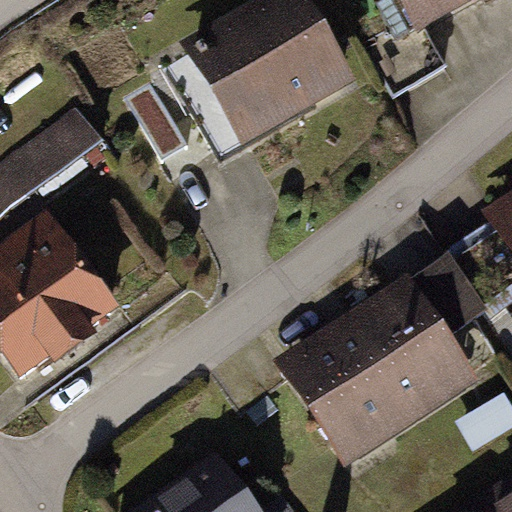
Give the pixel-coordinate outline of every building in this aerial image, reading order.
[(257,0),(157,55),(205,140),(275,101),(334,68),(295,0),(257,0)] [(371,0),(382,20),(357,32),(383,87),(445,58),(419,4),(427,0),(371,0)] [(0,141),(0,198),(104,131),(78,91),(0,141)] [(511,202),(298,355),(352,431),(451,360),(428,328),(511,268),(511,202)] [(110,287),(45,208),(0,244),(0,341),(17,362),(110,287)] [(240,511),(209,463),(130,511),(240,511)] [(511,511),(511,468),(449,511),(511,511)]
